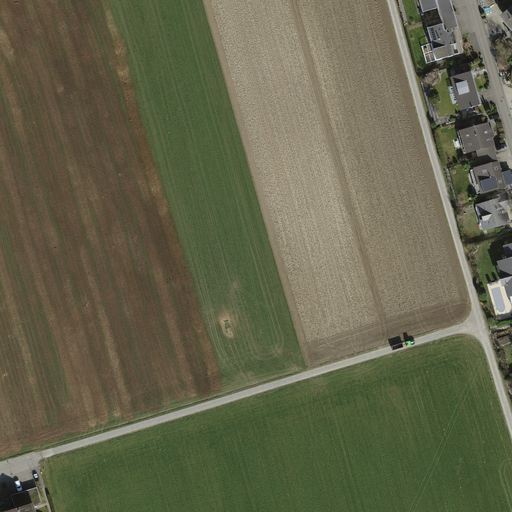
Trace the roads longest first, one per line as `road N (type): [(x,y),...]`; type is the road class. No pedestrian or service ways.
road 1 (track): [(482,320),(37,456)]
road 2 (track): [(393,0),(511,417)]
road 3 (residential): [(473,0),(511,134)]
